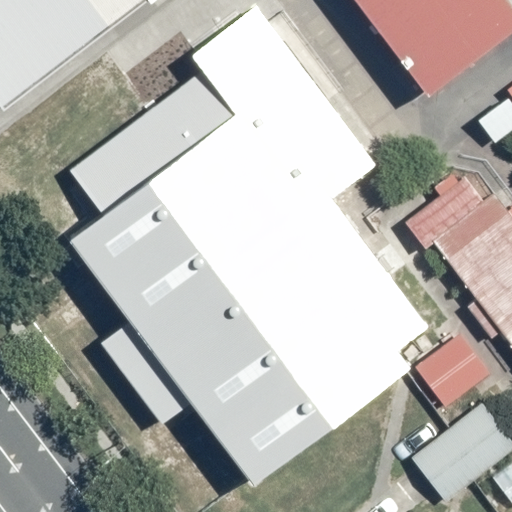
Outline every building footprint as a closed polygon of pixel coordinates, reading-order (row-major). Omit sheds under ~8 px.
[(0,0),(0,34),(46,0),(0,0)] [(383,115),(296,0),(265,0),(247,14),(344,144),(383,115)] [(382,0),(421,52),(490,0),(382,0)] [(404,303),(212,47),(43,173),(234,429),(404,303)] [(511,165),(467,105),(404,152),(511,295),(511,165)] [(511,404),(511,389),(485,355),(414,412),(448,455),(511,404)] [(511,455),(488,473),(511,505),(511,455)] [(511,511),(511,510),(459,462),(413,511),(511,511)]
